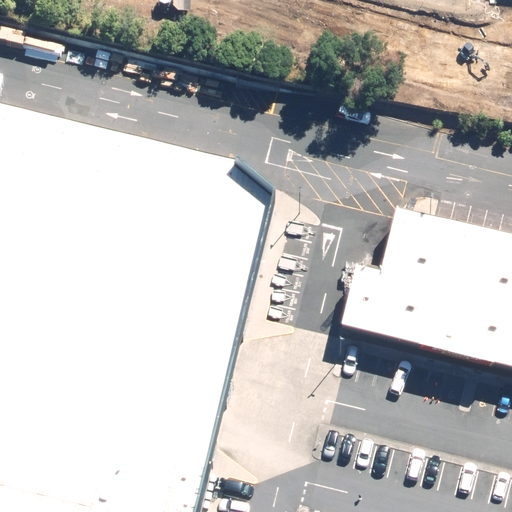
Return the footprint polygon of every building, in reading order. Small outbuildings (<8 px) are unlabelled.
[(118,0),(118,8),(184,11),(185,1),(203,2),(203,0),(118,0)] [(258,0),(258,18),(314,19),(338,20),(338,0),(258,0)] [(377,0),(375,4),(423,37),(449,0),(377,0)] [(437,24),(425,80),(464,87),(475,32),(437,24)] [(193,511),(211,441),(236,339),(268,207),(232,173),(0,117),(0,511),(193,511)] [(388,242),(381,270),(356,264),(341,326),(511,366),(511,234),(396,207),(388,242)] [(270,230),(246,327),(261,330),(284,234),(270,230)]
